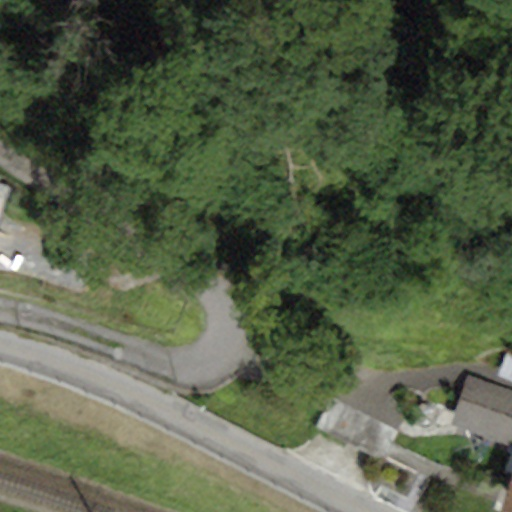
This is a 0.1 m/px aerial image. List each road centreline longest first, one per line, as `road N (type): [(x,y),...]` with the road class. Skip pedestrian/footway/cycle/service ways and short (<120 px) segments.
road 1 (residential): [(0,308),(188,365),(207,361),(230,338),(225,303),(188,265),(0,147)]
road 2 (residential): [(0,343),(135,393),(368,511)]
